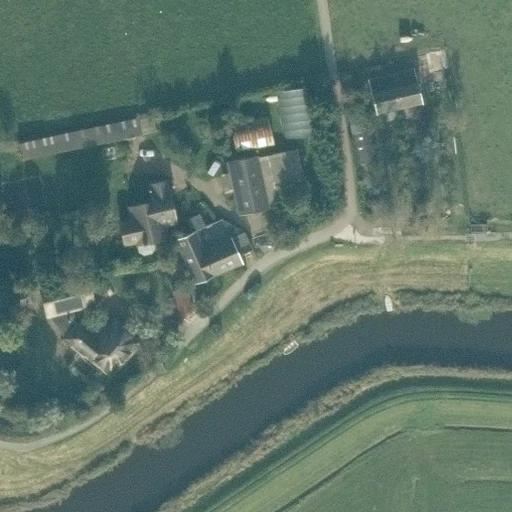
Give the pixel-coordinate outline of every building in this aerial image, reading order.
[(428,73),(437,71),(444,106),(455,104),(445,50),(408,57),(409,65),(426,62),(428,73)] [(390,74),(398,107),(421,102),(413,69),(390,74)] [(375,113),(398,107),(390,74),(367,80),(375,113)] [(351,133),(373,128),(370,112),(348,117),(351,133)] [(17,141),(17,143),(20,157),(142,135),(139,118),(17,141)] [(231,148),(254,142),(247,118),(224,124),(231,148)] [(368,134),(351,138),(358,167),(369,165),(372,154),(368,134)] [(240,214),(268,208),(256,156),(228,162),(240,214)] [(119,223),(111,225),(108,229),(112,243),(116,246),(124,244),(136,242),(136,244),(165,237),(163,227),(176,224),(166,181),(149,185),(153,202),(128,208),(131,220),(119,223)] [(198,214),(185,220),(190,231),(203,225),(198,214)] [(233,226),(221,219),(216,228),(228,235),(233,226)] [(197,230),(175,240),(194,284),(241,263),(230,239),(202,251),(195,235),(199,234),(197,230)] [(105,329),(100,325),(90,337),(76,325),(64,308),(90,301),(82,277),(39,289),(46,314),(64,338),(84,355),(85,354),(109,375),(137,341),(112,320),(105,329)] [(192,311),(185,287),(172,291),(180,315),(192,311)] [(77,372),(82,366),(67,353),(62,359),(77,372)]
